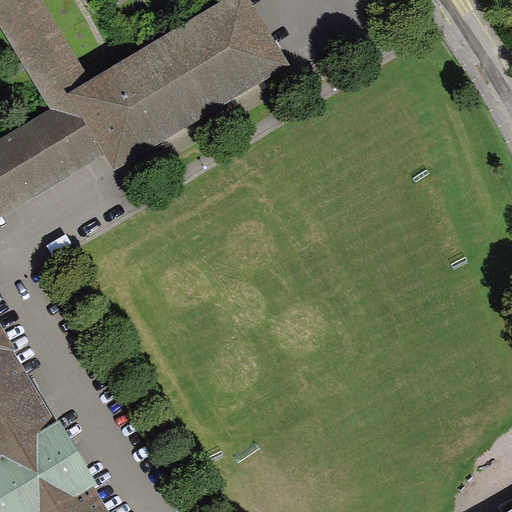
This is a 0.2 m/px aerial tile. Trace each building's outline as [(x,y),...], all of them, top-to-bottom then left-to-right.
[(0,0),(0,32),(19,64),(47,112),(70,99),(92,86),(43,0),(0,0)] [(288,71),(246,0),(239,0),(92,86),(70,99),(103,155),(113,173),(288,71)] [(47,112),(0,140),(0,215),(93,161),(103,155),(70,99),(47,112)] [(107,511),(0,331),(0,511),(107,511)] [(511,511),(511,496),(498,505),(502,511),(511,511)]
